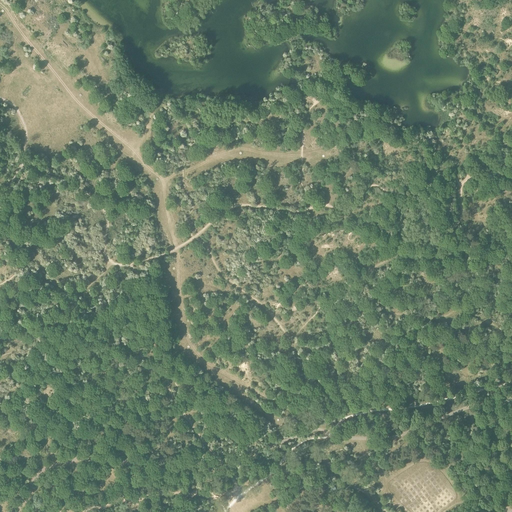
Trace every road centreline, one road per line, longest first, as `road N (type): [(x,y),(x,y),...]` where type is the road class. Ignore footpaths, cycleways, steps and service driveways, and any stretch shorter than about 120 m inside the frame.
road 1 (track): [(312,429),(191,347),(164,180),(86,111),(0,5)]
road 2 (track): [(127,264),(141,278),(143,315),(169,393),(242,494)]
road 3 (track): [(356,204),(230,208),(173,250),(127,264)]
road 4 (track): [(132,149),(154,104),(127,86),(104,32),(67,0)]
road 5 (track): [(322,363),(220,273),(196,236)]
road 6 (track): [(320,157),(225,150),(164,180)]
road 7 (track): [(127,264),(105,253),(106,217),(87,193),(22,163)]
road 8 (track): [(511,334),(468,311),(430,320),(390,313),(377,297),(365,297)]
road 9 (track): [(364,282),(407,238),(458,224),(460,183)]
